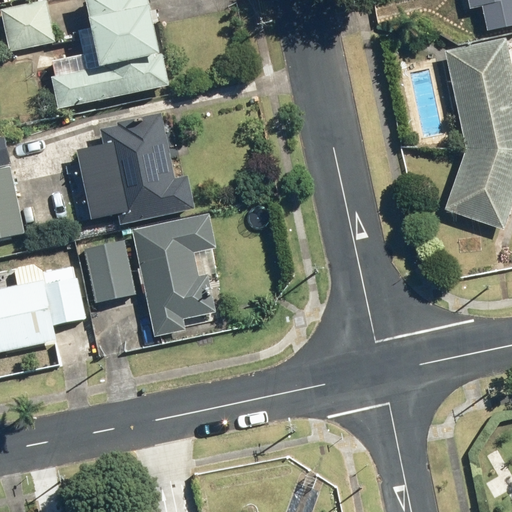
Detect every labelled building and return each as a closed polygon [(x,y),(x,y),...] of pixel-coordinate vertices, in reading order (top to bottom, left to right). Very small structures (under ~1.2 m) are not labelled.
[(53,0),(41,0),(6,7),(15,50),(62,41),(53,0)] [(59,74),(66,106),(177,83),(170,50),(175,49),(164,0),(163,0),(162,0),(161,0),(97,0),(102,21),(103,21),(104,26),(82,30),(89,68),(59,74)] [(511,0),(469,0),(470,5),(484,3),(489,29),(511,24),(511,0)] [(445,52),(465,147),(444,211),(504,229),(511,205),(511,64),(507,39),(445,52)] [(125,212),(128,222),(203,206),(196,173),(183,176),(169,110),(125,120),(126,123),(108,127),(111,142),(85,147),(100,217),(125,212)] [(0,165),(0,237),(32,231),(17,162),(0,165)] [(217,211),(139,227),(162,335),(194,328),(191,317),(224,310),(217,273),(225,271),(219,247),(225,246),(217,211)] [(143,292),(131,238),(91,247),(103,301),(143,292)] [(24,286),(0,290),(0,350),(63,339),(60,322),(91,316),(82,267),(49,273),(46,260),(21,265),(24,286)]
